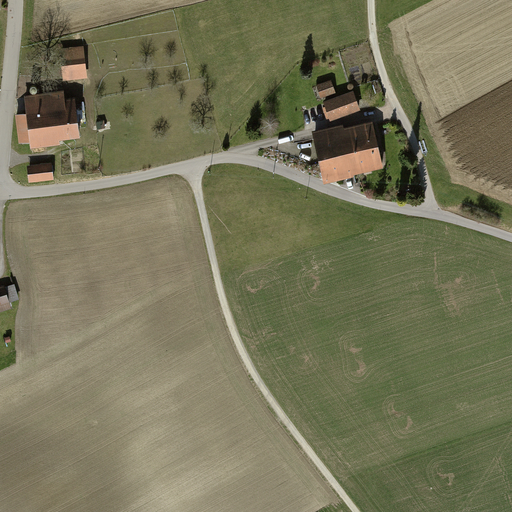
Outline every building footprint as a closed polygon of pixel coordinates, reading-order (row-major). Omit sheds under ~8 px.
[(85,75),(81,46),(49,50),(52,78),(85,75)] [(318,86),(323,97),(335,93),(331,81),(318,86)] [(18,97),(24,141),(78,134),(73,97),(62,98),(61,91),(18,97)] [(354,93),(325,103),(327,107),(324,108),(327,118),(330,117),(331,118),(359,108),(354,93)] [(355,178),(353,172),(383,165),(373,125),(343,132),(342,127),(312,135),(324,186),(355,178)] [(51,162),(24,164),(25,182),(52,179),(51,162)] [(15,286),(0,290),(0,315),(14,311),(12,306),(21,303),(15,286)]
